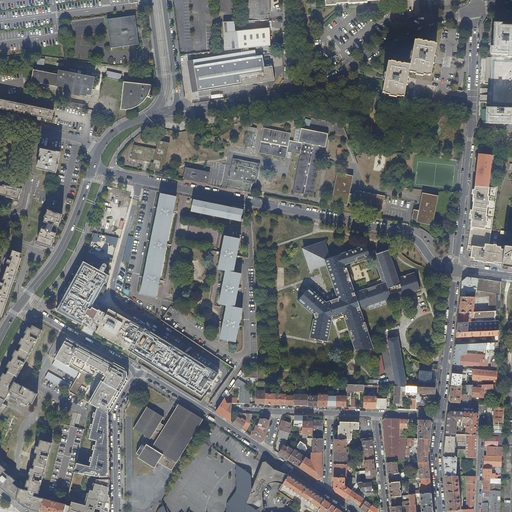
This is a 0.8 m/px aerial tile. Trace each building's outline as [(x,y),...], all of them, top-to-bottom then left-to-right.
[(270,0),(246,0),(248,16),(271,15),(270,0)] [(419,1),(407,1),(407,15),(419,16),(419,1)] [(134,14),(105,18),(110,47),(138,43),(134,14)] [(330,32),(337,25),(330,18),(323,25),(330,32)] [(224,22),(225,50),(238,49),(236,31),(236,22),(224,22)] [(511,28),(504,29),(504,26),(496,26),(494,47),(492,47),(492,55),(509,55),(509,58),(511,57),(511,28)] [(238,49),(272,46),(271,28),(236,31),(238,49)] [(396,96),(403,97),(408,73),(427,76),(427,75),(429,75),(435,45),(433,44),(433,43),(430,43),(430,44),(426,43),(426,42),(423,41),(423,42),(413,41),(409,65),(404,64),(404,65),(399,64),(399,63),(397,62),(396,63),(393,63),(393,62),(390,61),(389,62),(387,62),(381,93),(389,95),(396,96)] [(195,93),(210,91),(264,83),(262,69),(260,58),(191,68),(195,93)] [(262,69),(264,83),(273,82),(271,68),(262,69)] [(82,71),(77,71),(76,74),(58,70),(57,76),(55,86),(63,88),(62,92),(87,97),(87,95),(91,96),(95,77),(81,75),(82,71)] [(120,80),(121,74),(106,70),(105,76),(120,80)] [(33,71),(31,82),(55,86),(57,76),(33,71)] [(122,82),(119,109),(126,109),(136,105),(144,99),(147,93),(151,85),(122,82)] [(42,118),(51,120),(53,110),(0,99),(0,109),(14,112),(14,114),(15,116),(16,116),(18,115),(18,113),(38,117),(37,119),(38,121),(40,121),(41,120),(42,118)] [(487,106),(486,122),(511,123),(511,107),(499,107),(489,106),(487,106)] [(329,134),(301,128),(298,142),(290,141),(291,134),(264,128),(259,153),(285,159),(287,152),(300,154),(293,192),(313,196),(323,148),(325,148),(329,134)] [(245,146),(253,148),(256,133),(248,131),(245,146)] [(152,149),(145,162),(151,163),(150,170),(161,172),(163,166),(165,166),(169,143),(158,141),(156,150),(152,149)] [(131,159),(145,162),(152,149),(134,146),(131,159)] [(36,168),(52,172),(56,173),(60,152),(56,152),(40,149),(39,153),(40,153),(39,158),(37,165),(36,168)] [(491,156),(479,154),(475,186),(494,187),(498,185),(499,184),(500,182),(502,158),(491,157),(491,156)] [(233,159),(227,188),(254,193),(260,164),(233,159)] [(210,172),(184,167),(182,180),(208,185),(210,172)] [(375,211),(368,193),(356,190),(355,195),(350,194),(353,176),(337,173),(331,202),(347,205),(348,203),(353,204),(352,206),(375,211)] [(0,185),(0,193),(7,195),(6,197),(19,199),(20,193),(21,193),(22,189),(16,187),(16,184),(17,185),(18,181),(12,180),(11,183),(11,185),(10,185),(10,186),(3,185),(3,186),(0,185)] [(494,187),(475,186),(475,190),(474,190),(472,200),(473,200),(472,210),(470,210),(470,215),(471,215),(470,220),(471,220),(467,250),(472,251),(470,261),(502,265),(504,247),(504,246),(506,237),(491,235),(498,185),(494,187)] [(416,220),(416,222),(433,225),(438,196),(422,192),(419,210),(414,209),(412,219),(416,220)] [(385,196),(368,193),(375,211),(382,212),(385,196)] [(174,196),(160,194),(157,208),(150,242),(142,277),(139,293),(154,296),(157,281),(165,244),(171,212),(174,196)] [(219,205),(192,200),(190,212),(216,217),(219,205)] [(242,209),(219,205),(216,217),(240,222),(240,220),(241,221),(242,218),(240,217),(242,209)] [(37,242),(42,243),(47,245),(52,246),(56,233),(52,232),(54,225),(58,227),(62,214),(58,213),(57,214),(52,212),(52,211),(48,209),(44,222),(48,223),(46,230),(42,228),(37,242)] [(116,245),(117,237),(92,233),(91,241),(116,245)] [(239,239),(222,235),(216,269),(232,270),(239,239)] [(128,262),(133,237),(128,236),(122,260),(128,262)] [(389,288),(386,282),(383,283),(354,292),(350,280),(353,279),(351,274),(348,275),(347,273),(350,272),(348,266),(345,266),(344,264),(369,255),(368,251),(365,244),(329,258),(325,245),(328,239),(325,238),(322,242),(303,249),(309,267),(311,269),(309,273),(312,274),(314,269),(327,265),(340,298),(328,302),(308,287),(298,300),(317,317),(318,316),(319,317),(322,316),(323,318),(320,319),(319,321),(318,320),(310,337),(326,344),(332,321),(344,317),(355,349),(373,349),(359,309),(368,306),(369,308),(386,303),(385,300),(391,298),(389,295),(400,291),(402,294),(420,289),(414,273),(399,278),(400,284),(389,288)] [(502,265),(511,266),(511,248),(504,247),(502,265)] [(374,248),(368,251),(369,255),(372,254),(383,283),(386,282),(385,278),(384,276),(383,273),(383,272),(381,268),(381,266),(379,262),(379,261),(376,254),(374,248)] [(400,284),(399,278),(388,249),(376,254),(379,261),(379,262),(381,266),(381,268),(383,272),(383,273),(384,276),(385,278),(386,282),(389,288),(400,284)] [(7,255),(6,259),(7,259),(6,262),(5,262),(3,266),(8,267),(3,280),(0,278),(0,288),(0,289),(0,319),(0,318),(1,318),(21,258),(20,258),(22,253),(13,250),(11,257),(9,256),(10,256),(7,255)] [(103,287),(110,275),(81,258),(54,310),(75,319),(76,317),(83,321),(90,325),(88,327),(89,327),(88,328),(89,328),(100,309),(92,305),(96,299),(99,293),(103,295),(107,289),(103,287)] [(239,273),(223,270),(217,304),(233,305),(239,273)] [(489,296),(489,311),(496,311),(496,294),(500,294),(501,282),(467,277),(462,280),(458,312),(473,312),(475,298),(489,296)] [(102,304),(103,303),(96,299),(92,305),(100,309),(102,304)] [(130,346),(140,351),(149,338),(138,332),(141,326),(110,309),(102,304),(100,309),(89,328),(128,350),(130,346)] [(233,307),(224,305),(221,323),(218,339),(234,343),(237,326),(241,308),(233,307)] [(473,312),(458,312),(457,323),(471,322),(470,317),(495,316),(496,311),(489,311),(473,312)] [(498,329),(499,320),(498,320),(495,320),(493,320),(471,322),(457,323),(456,332),(464,332),(498,329)] [(0,483),(2,485),(1,487),(16,501),(24,507),(31,509),(40,511),(43,499),(34,496),(33,492),(37,493),(51,443),(40,440),(38,447),(36,447),(34,453),(36,454),(35,459),(33,465),(32,469),(30,468),(28,475),(27,480),(25,487),(26,487),(26,490),(17,488),(12,484),(15,480),(10,476),(13,472),(14,469),(0,456),(0,415),(8,406),(3,402),(5,400),(7,396),(10,391),(13,393),(11,396),(17,399),(18,398),(20,399),(21,397),(23,399),(29,402),(32,404),(37,394),(15,382),(21,370),(34,347),(43,330),(33,325),(32,328),(30,327),(26,336),(29,338),(27,341),(24,339),(21,344),(23,345),(19,352),(18,351),(13,359),(17,361),(15,364),(12,362),(10,366),(9,368),(10,368),(6,375),(5,374),(0,383),(0,483)] [(498,343),(498,329),(464,332),(456,332),(456,337),(496,335),(496,340),(485,341),(485,343),(494,343),(498,343)] [(149,338),(140,351),(137,355),(208,400),(224,377),(153,333),(149,338)] [(390,356),(393,370),(396,386),(400,386),(402,386),(406,386),(403,368),(400,354),(398,337),(387,339),(389,351),(388,351),(388,353),(389,353),(390,356)] [(68,338),(66,339),(55,359),(68,367),(72,357),(84,364),(91,351),(68,338)] [(459,364),(487,366),(489,352),(489,349),(494,349),(494,343),(485,343),(474,344),(472,344),(455,345),(454,354),(453,365),(459,365),(459,364)] [(92,402),(91,404),(96,407),(106,413),(109,412),(128,381),(126,371),(91,351),(84,364),(105,376),(92,399),(90,402),(92,402)] [(374,357),(378,374),(385,372),(381,355),(374,357)] [(68,367),(55,359),(52,365),(75,378),(78,372),(68,367)] [(79,373),(71,387),(92,399),(105,376),(84,364),(79,373)] [(243,378),(256,379),(256,369),(250,369),(250,373),(243,372),(243,378)] [(472,380),(497,382),(497,371),(473,369),(472,380)] [(419,382),(430,383),(432,371),(420,370),(419,382)] [(72,384),(48,371),(45,377),(68,390),(72,384)] [(462,374),(452,373),(452,378),(451,386),(462,385),(465,385),(465,383),(462,384),(462,374)] [(91,404),(45,378),(42,384),(90,411),(91,404)] [(245,403),(246,390),(246,383),(239,378),(236,383),(240,387),(239,400),(240,400),(240,403),(245,403)] [(294,405),(308,406),(308,396),(308,394),(296,394),(297,383),(295,382),(295,392),(294,405)] [(355,390),(355,385),(347,384),(347,392),(352,392),(352,390),(355,390)] [(376,408),(376,396),(377,392),(377,385),(368,385),(364,385),(364,391),(363,407),(376,408)] [(462,385),(451,386),(450,390),(449,401),(451,402),(455,402),(460,403),(461,394),(461,392),(462,385)] [(417,392),(417,387),(406,386),(406,394),(410,394),(410,392),(417,392)] [(435,394),(435,387),(417,387),(417,392),(416,398),(416,401),(420,401),(420,395),(419,395),(419,393),(435,394)] [(477,388),(473,387),(472,393),(472,395),(472,397),(483,397),(484,390),(484,388),(482,388),(477,388)] [(255,404),(265,404),(266,394),(260,393),(260,391),(256,391),(255,404)] [(285,405),(294,405),(295,392),(291,392),(290,395),(286,395),(285,405)] [(275,405),(285,405),(286,395),(286,394),(282,394),(276,393),(276,394),(275,405)] [(265,404),(275,405),(276,394),(266,394),(265,404)] [(308,406),(318,406),(318,396),(313,396),(313,394),(312,394),(312,396),(308,396),(308,406)] [(318,406),(327,406),(328,395),(318,394),(318,396),(318,406)] [(461,394),(460,403),(472,403),(472,397),(472,395),(461,394)] [(327,406),(336,407),(336,395),(328,395),(327,406)] [(336,407),(346,407),(347,396),(336,395),(336,407)] [(376,408),(386,408),(386,399),(378,398),(378,396),(376,396),(376,408)] [(73,411),(50,398),(47,404),(70,416),(73,411)] [(231,404),(225,404),(224,399),(219,406),(231,413),(231,404)] [(172,470),(203,419),(178,404),(165,426),(160,423),(164,417),(147,407),(134,429),(144,435),(141,440),(146,444),(145,446),(142,444),(136,453),(139,455),(138,458),(155,467),(160,459),(165,462),(166,461),(169,462),(166,467),(172,470)] [(232,422),(231,413),(219,406),(216,411),(232,422)] [(97,479),(109,478),(109,453),(105,451),(109,445),(108,414),(109,412),(106,413),(96,407),(89,438),(97,440),(91,466),(77,463),(75,472),(96,476),(97,479)] [(503,433),(504,407),(494,407),(494,420),(493,432),(503,433)] [(447,420),(446,433),(456,434),(456,425),(458,425),(458,423),(457,423),(457,421),(459,421),(458,434),(461,434),(461,432),(462,422),(463,411),(451,411),(448,413),(447,420)] [(475,412),(463,411),(462,422),(468,423),(468,425),(467,425),(467,429),(466,430),(466,432),(461,432),(461,434),(477,435),(478,415),(475,412)] [(246,414),(241,414),(241,419),(238,417),(234,423),(242,428),(246,422),(246,414)] [(303,415),(295,415),(294,424),(303,424),(303,415)] [(308,415),(303,415),(303,424),(303,430),(303,434),(303,437),(303,438),(306,438),(306,434),(313,434),(313,432),(313,421),(308,421),(308,415)] [(267,428),(269,420),(264,418),(263,420),(261,419),(259,423),(257,422),(256,425),(267,428)] [(400,437),(400,419),(385,418),(383,421),(387,462),(397,461),(403,461),(406,460),(407,438),(400,437)] [(313,419),(313,421),(313,432),(314,433),(314,431),(323,431),(323,420),(313,419)] [(408,419),(400,419),(400,437),(407,438),(407,435),(403,435),(403,428),(406,428),(406,430),(407,430),(408,419)] [(430,420),(418,419),(417,438),(419,438),(430,438),(431,432),(432,422),(430,420)] [(291,423),(282,420),(279,429),(289,432),(291,428),(289,428),(291,423)] [(246,422),(242,428),(246,431),(251,424),(246,422)] [(338,439),(346,439),(348,439),(351,440),(352,439),(352,428),(351,428),(351,426),(352,426),(352,427),(356,428),(356,424),(352,423),(352,422),(340,422),(340,430),(338,430),(338,439)] [(254,431),(252,435),(260,440),(263,439),(267,428),(256,425),(254,431)] [(289,432),(279,429),(277,436),(287,439),(289,432)] [(493,432),(486,432),(486,437),(485,446),(502,447),(503,433),(493,432)] [(456,434),(446,433),(445,441),(443,456),(457,457),(476,458),(477,435),(461,434),(458,434),(456,434)] [(352,446),(352,447),(353,450),(358,450),(373,448),(372,437),(352,439),(351,440),(352,443),(363,443),(363,446),(361,447),(361,445),(352,446)] [(322,452),(322,439),(313,438),(313,450),(311,450),(311,452),(322,452)] [(412,438),(407,438),(406,460),(406,463),(415,462),(415,458),(410,458),(410,448),(409,448),(409,446),(414,446),(414,438),(412,438)] [(429,452),(430,438),(419,438),(417,453),(417,455),(417,458),(418,462),(429,461),(428,456),(429,452)] [(335,439),(335,451),(346,452),(346,439),(338,439),(335,439)] [(301,441),(297,447),(300,449),(302,448),(306,450),(307,449),(305,444),(301,441)] [(284,445),(278,453),(288,459),(294,451),(288,447),(287,447),(284,445)] [(487,450),(487,455),(497,455),(497,447),(489,446),(489,450),(487,450)] [(374,459),(373,448),(358,450),(358,453),(363,453),(363,460),(374,459)] [(294,451),(288,459),(299,467),(305,456),(295,449),(294,451)] [(335,451),(334,464),(347,464),(347,452),(346,452),(335,451)] [(305,456),(299,467),(318,480),(321,478),(322,452),(311,452),(308,452),(305,456)] [(457,457),(443,456),(444,465),(445,475),(456,476),(457,457)] [(502,457),(485,456),(484,466),(499,466),(499,470),(497,473),(497,478),(501,478),(502,457)] [(275,469),(265,458),(255,483),(253,482),(252,478),(251,474),(248,471),(240,465),(239,486),(240,488),(241,489),(243,491),(245,492),(246,492),(247,496),(246,497),(245,496),(243,497),(240,497),(238,497),(235,497),(234,498),(232,499),(231,501),(230,503),(229,505),(229,509),(230,511),(190,511),(189,511),(182,511),(182,509),(180,511),(169,511),(167,506),(163,507),(161,510),(159,511),(158,511),(253,511),(255,508),(264,507),(262,495),(263,493),(264,489),(267,484),(269,483),(271,482),(274,482),(276,482),(279,483),(280,483),(282,484),(287,477),(284,475),(275,469)] [(365,463),(366,471),(375,470),(374,459),(363,460),(362,460),(363,463),(365,463)] [(397,461),(387,462),(388,472),(398,471),(397,461)] [(429,471),(429,461),(418,462),(419,468),(417,468),(418,470),(415,470),(416,478),(420,478),(422,493),(431,492),(431,487),(429,471)] [(334,464),(334,477),(346,477),(347,464),(334,464)] [(492,469),(484,469),(484,478),(496,478),(496,477),(495,476),(495,473),(491,473),(492,469)] [(355,472),(356,477),(357,482),(362,482),(363,482),(363,479),(360,479),(360,474),(366,473),(367,478),(372,478),(372,475),(376,475),(375,470),(366,471),(355,472)] [(398,471),(388,472),(389,482),(400,481),(400,479),(399,471),(398,471)] [(75,472),(64,511),(109,511),(109,478),(97,479),(96,476),(75,472)] [(287,477),(282,484),(317,508),(316,509),(318,510),(324,499),(289,475),(287,477)] [(456,476),(445,475),(446,490),(448,510),(461,509),(458,476),(456,476)] [(474,508),(475,476),(467,476),(467,483),(468,483),(467,504),(469,504),(469,508),(474,508)] [(346,477),(334,477),(333,488),(335,491),(346,498),(352,490),(343,484),(343,483),(345,483),(344,482),(356,483),(357,482),(356,477),(346,477)] [(499,511),(501,478),(497,478),(496,478),(484,478),(483,496),(482,511),(499,511)] [(400,481),(389,482),(390,496),(401,495),(401,490),(400,490),(399,487),(401,487),(400,481)] [(362,482),(357,482),(362,491),(371,490),(372,491),(373,491),(374,490),(374,489),(373,489),(373,488),(372,489),(372,488),(373,488),(373,483),(371,483),(371,482),(362,483),(362,482)] [(352,490),(346,498),(358,507),(364,498),(353,490),(352,490)] [(410,511),(432,511),(432,505),(431,492),(422,493),(419,493),(409,495),(409,501),(410,505),(410,511)] [(43,499),(40,511),(43,511),(64,511),(66,505),(56,502),(55,504),(53,503),(53,501),(43,499)] [(343,511),(324,499),(318,510),(320,511),(343,511)] [(365,501),(361,508),(366,511),(367,511),(372,505),(371,505),(366,501),(365,501)]
